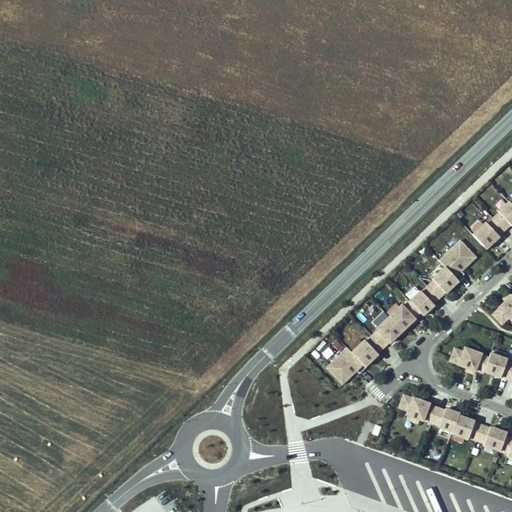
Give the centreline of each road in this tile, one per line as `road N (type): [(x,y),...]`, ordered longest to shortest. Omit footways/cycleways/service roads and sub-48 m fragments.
road 1 (secondary): [(511,118),(247,373)]
road 2 (residential): [(404,367),(511,260)]
